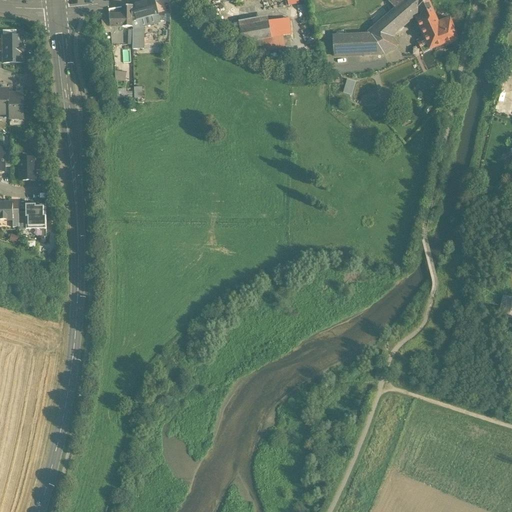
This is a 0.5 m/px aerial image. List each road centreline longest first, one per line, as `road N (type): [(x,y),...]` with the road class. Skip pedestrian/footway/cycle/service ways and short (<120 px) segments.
road 1 (tertiary): [(57,9),(72,137),(77,294),(65,406),(38,511)]
road 2 (track): [(425,247),(434,281),(429,308),(394,350),(329,511)]
road 3 (track): [(476,0),(423,229)]
